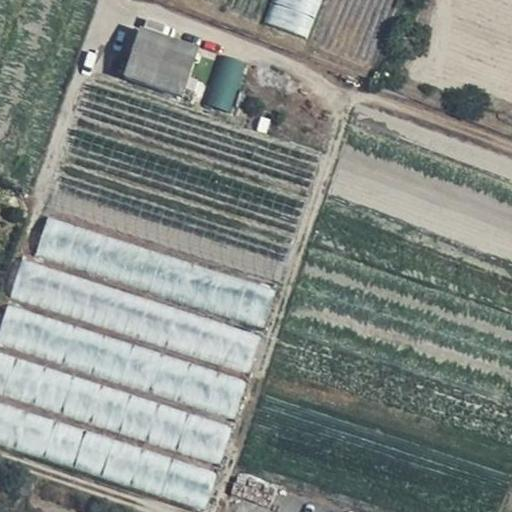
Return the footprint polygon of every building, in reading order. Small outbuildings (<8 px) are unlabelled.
[(276,0),(268,22),(309,37),(322,0),(276,0)] [(197,52),(141,32),(126,77),(183,97),(197,52)] [(207,103),(235,111),(250,61),(223,53),(207,103)] [(39,251),(132,280),(143,246),(50,216),(39,251)] [(101,320),(111,289),(23,263),(14,294),(101,320)] [(9,305),(0,335),(0,338),(99,368),(109,335),(9,305)] [(0,357),(0,387),(29,393),(35,364),(0,357)] [(161,489),(166,469),(112,454),(107,474),(161,489)]
